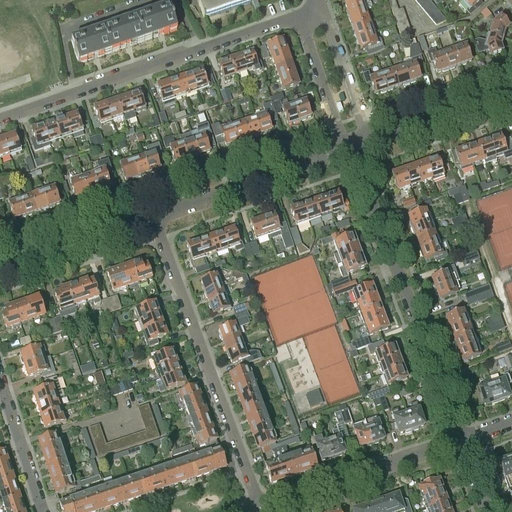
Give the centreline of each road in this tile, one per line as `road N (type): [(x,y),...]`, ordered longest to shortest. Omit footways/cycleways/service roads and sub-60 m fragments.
road 1 (residential): [(0,119),(300,16)]
road 2 (residential): [(261,506),(152,217)]
road 3 (residential): [(461,438),(353,149)]
road 4 (residential): [(261,506),(461,438)]
road 5 (residential): [(152,217),(344,152)]
road 6 (residential): [(0,270),(152,217)]
road 7 (residential): [(367,143),(511,93)]
road 8 (residential): [(300,16),(344,152)]
road 9 (residential): [(367,143),(321,8)]
road 10 (residential): [(42,511),(0,383)]
